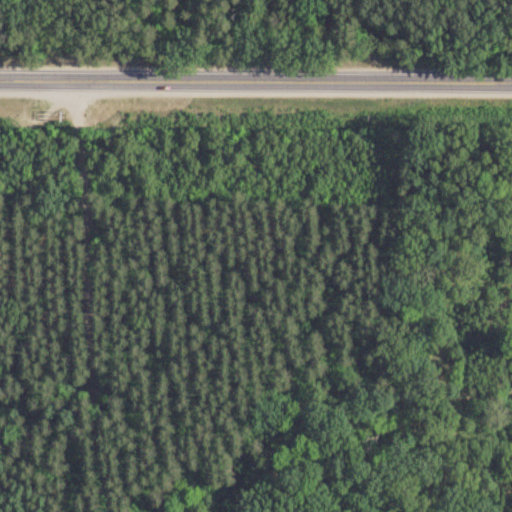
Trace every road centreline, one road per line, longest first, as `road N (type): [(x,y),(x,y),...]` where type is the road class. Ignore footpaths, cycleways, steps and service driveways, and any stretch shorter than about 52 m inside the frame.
road 1 (secondary): [(511,85),(0,81)]
road 2 (track): [(115,511),(67,453),(86,217),(76,82)]
